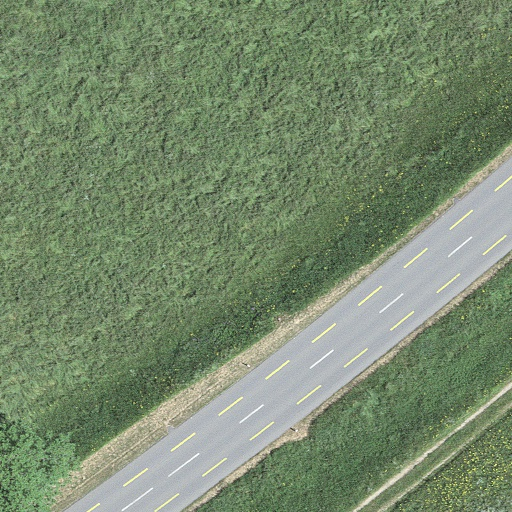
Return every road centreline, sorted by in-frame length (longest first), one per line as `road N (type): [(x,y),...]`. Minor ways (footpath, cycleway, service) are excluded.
road 1 (secondary): [(130,511),(511,204)]
road 2 (track): [(365,511),(511,395)]
